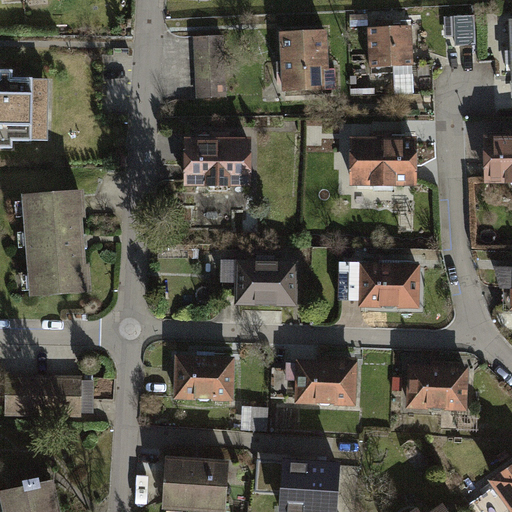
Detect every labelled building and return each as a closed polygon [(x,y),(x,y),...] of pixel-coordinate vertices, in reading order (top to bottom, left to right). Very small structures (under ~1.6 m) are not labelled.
[(459,18),(460,47),(479,46),(478,17),(459,18)] [(414,24),(371,26),(373,64),(416,63),(414,24)] [(282,27),(283,90),(329,89),(328,25),(282,27)] [(193,36),(195,96),(226,95),(224,35),(193,36)] [(47,137),(49,73),(14,73),(14,66),(1,66),(1,72),(0,71),(0,143),(16,144),(17,136),(47,137)] [(184,132),(183,179),(252,181),(254,133),(184,132)] [(352,132),(352,180),(420,180),(420,132),(352,132)] [(511,134),(483,135),(485,181),(511,180),(511,134)] [(27,193),(34,293),(94,288),(90,236),(86,189),(27,193)] [(241,263),(240,308),(299,310),(301,265),(241,263)] [(499,286),(511,286),(511,307),(511,306),(511,263),(495,263),(499,286)] [(363,268),(361,311),(424,314),(426,271),(363,268)] [(177,353),(175,398),(234,400),(236,354),(177,353)] [(287,378),(296,379),(296,397),(296,402),(358,406),(361,358),(298,355),(298,361),(287,361),(287,368),(287,378)] [(410,363),(407,407),(470,410),(472,366),(410,363)] [(287,378),(287,368),(272,367),(271,396),(296,397),(296,379),(287,378)] [(8,378),(7,416),(80,418),(81,381),(8,378)] [(268,406),(242,405),(241,428),(267,429),(268,406)] [(163,454),(160,504),(227,509),(230,459),(163,454)] [(281,492),(279,511),(337,511),(341,458),(283,454),(283,461),(281,492)] [(281,492),(283,461),(258,459),(256,491),(281,492)] [(511,511),(511,462),(488,478),(494,486),(511,511)] [(5,494),(9,511),(61,511),(55,484),(5,494)] [(475,511),(511,511),(494,486),(469,503),(475,511)] [(233,511),(250,511),(251,497),(234,496),(233,511)] [(420,501),(402,511),(454,511),(446,499),(427,511),(420,501)]
